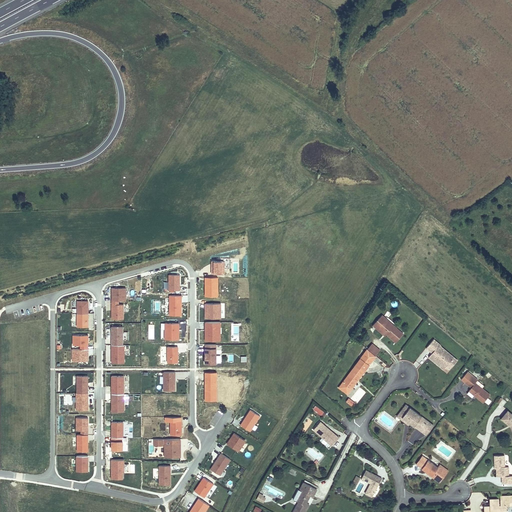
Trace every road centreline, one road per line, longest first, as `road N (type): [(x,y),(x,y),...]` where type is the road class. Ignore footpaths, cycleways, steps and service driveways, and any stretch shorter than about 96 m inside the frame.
road 1 (track): [(356,144),(416,205),(415,216),(227,511)]
road 2 (motorway): [(0,40),(71,35),(105,57),(121,92),(115,128),(95,153),(0,169)]
road 3 (residential): [(209,440),(191,419),(189,268),(176,261),(95,283)]
road 4 (residential): [(95,489),(95,283)]
road 5 (residential): [(53,297),(49,479)]
road 6 (residential): [(95,489),(162,501),(209,440)]
